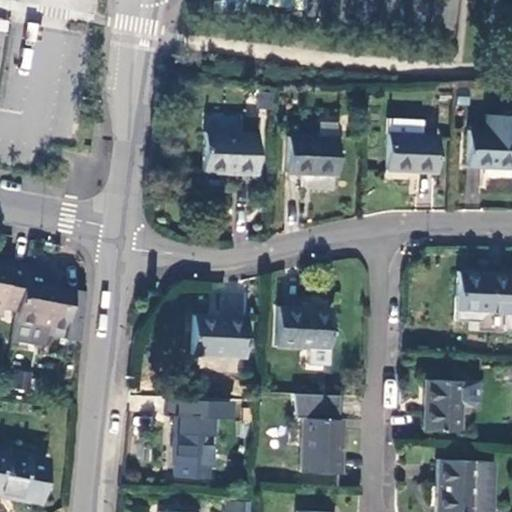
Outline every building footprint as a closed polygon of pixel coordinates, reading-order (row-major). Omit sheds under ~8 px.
[(245,11),(246,5),(313,11),(314,7),(303,6),(303,0),(213,0),(212,9),(245,11)] [(511,167),(511,115),(485,114),(484,130),(466,130),(465,166),(511,167)] [(317,122),(317,137),(336,137),(337,122),(317,122)] [(256,134),(202,131),(200,170),(255,172),(256,134)] [(436,135),(385,133),(384,169),(435,171),(436,135)] [(317,137),(286,135),(285,171),(335,174),(336,137),(317,137)] [(0,257),(0,266),(9,268),(10,260),(0,257)] [(0,266),(0,317),(1,309),(16,312),(25,263),(10,260),(9,268),(0,266)] [(45,267),(25,263),(16,312),(11,337),(43,343),(44,333),(80,340),(85,291),(42,284),(45,267)] [(508,273),(456,271),(454,310),(506,313),(508,273)] [(329,308),(276,305),(274,344),(304,346),(326,348),(327,348),(329,308)] [(244,317),(192,314),(189,353),(242,357),(244,317)] [(325,365),(326,348),(304,346),(304,363),(325,365)] [(8,388),(30,391),(33,372),(10,369),(8,388)] [(477,381),(423,379),(421,430),(458,431),(458,406),(471,406),(476,401),(477,381)] [(260,384),(260,391),(269,392),(270,384),(260,384)] [(219,415),(220,401),(190,399),(190,414),(174,413),(171,463),(173,463),(172,475),(205,477),(206,465),(208,465),(210,415),(219,415)] [(340,419),(300,418),(298,471),(339,473),(340,419)] [(46,460),(0,450),(0,494),(38,503),(46,460)] [(488,511),(490,463),(436,460),(433,511),(488,511)]
